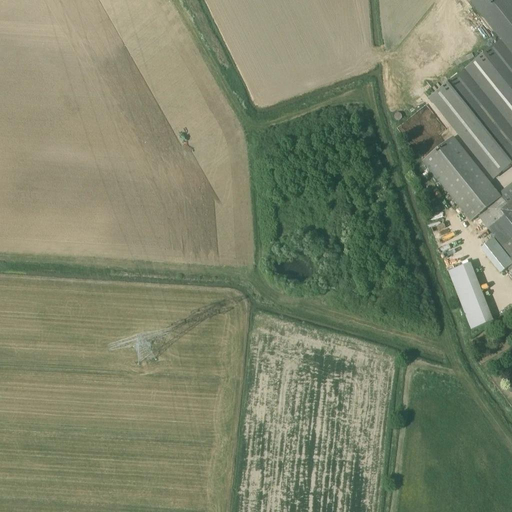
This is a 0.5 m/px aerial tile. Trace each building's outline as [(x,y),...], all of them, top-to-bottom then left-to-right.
[(511,2),(510,0),(468,0),(511,53),(511,2)] [(511,56),(501,42),(465,70),(511,128),(511,56)] [(511,165),(511,128),(465,70),(430,99),(494,179),(511,165)] [(497,196),(452,139),(423,163),(471,224),(479,217),(511,258),(511,270),(510,272),(511,274),(511,183),(510,185),(497,196)] [(511,265),(511,261),(493,239),(480,250),(500,276),(511,265)] [(489,323),(468,262),(445,270),(466,331),(489,323)]
